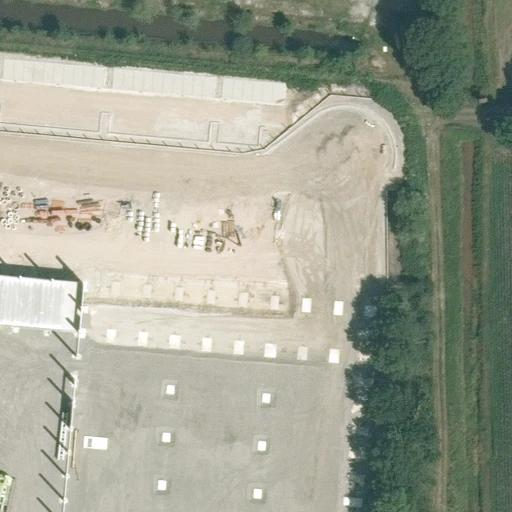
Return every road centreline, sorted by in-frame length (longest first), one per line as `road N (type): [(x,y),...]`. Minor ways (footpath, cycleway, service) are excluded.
road 1 (track): [(0,78),(402,114),(511,116)]
road 2 (track): [(429,116),(438,511)]
